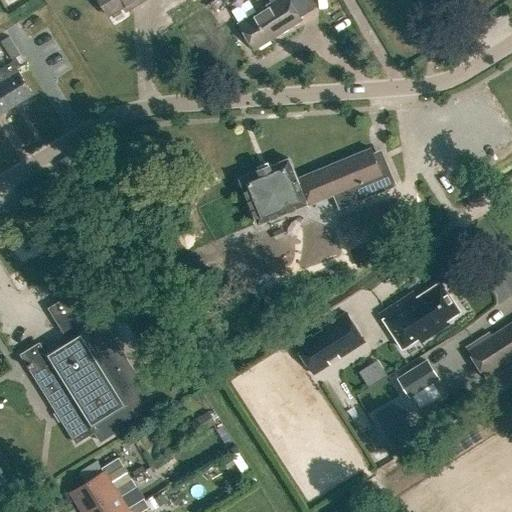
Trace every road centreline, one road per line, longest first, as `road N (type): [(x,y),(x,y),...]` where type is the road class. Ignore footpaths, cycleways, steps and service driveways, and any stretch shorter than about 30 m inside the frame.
road 1 (unclassified): [(0,190),(131,111),(429,85),(511,42)]
road 2 (residential): [(511,188),(382,290)]
